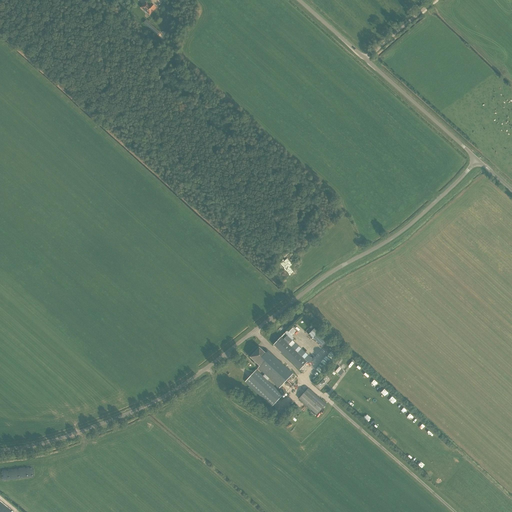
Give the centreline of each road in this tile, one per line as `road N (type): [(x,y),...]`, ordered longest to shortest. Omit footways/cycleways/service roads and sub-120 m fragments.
road 1 (unclassified): [(0,450),(57,439),(166,395),(327,274),(406,228),(477,159)]
road 2 (track): [(343,214),(180,62),(172,25)]
road 3 (unclassified): [(477,159),(299,0)]
road 4 (track): [(454,511),(332,404)]
